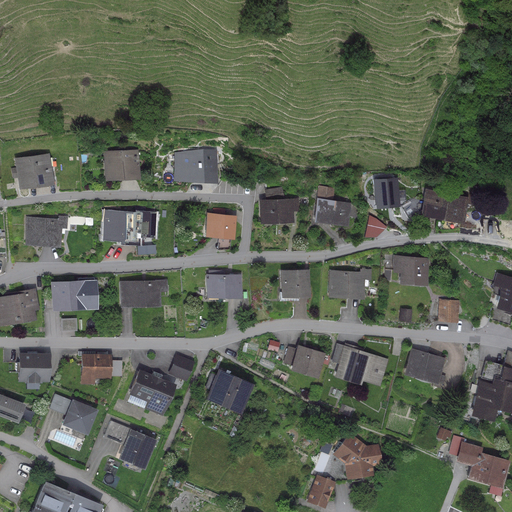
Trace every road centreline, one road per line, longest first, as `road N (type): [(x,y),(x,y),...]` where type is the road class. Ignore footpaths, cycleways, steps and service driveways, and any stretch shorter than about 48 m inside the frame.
road 1 (residential): [(0,281),(39,268),(314,256),(431,237),(511,245)]
road 2 (residential): [(0,342),(204,343),(289,323),(511,345)]
